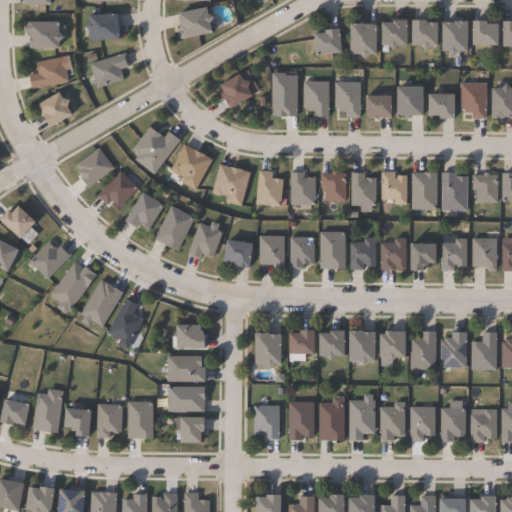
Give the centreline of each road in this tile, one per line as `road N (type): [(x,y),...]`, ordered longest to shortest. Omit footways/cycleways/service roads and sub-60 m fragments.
road 1 (residential): [(511,301),(245,299),(134,264),(50,191),(0,89)]
road 2 (residential): [(0,451),(124,467),(511,470)]
road 3 (residential): [(511,148),(233,142),(202,126),(166,83),(151,50),(145,0)]
road 4 (residential): [(0,178),(315,0)]
road 5 (residential): [(232,297),(232,511)]
